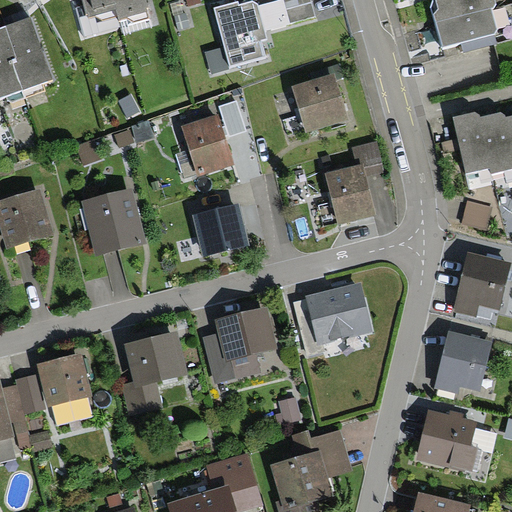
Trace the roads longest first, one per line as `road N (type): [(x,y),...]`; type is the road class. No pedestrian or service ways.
road 1 (residential): [(0,344),(365,250),(420,244)]
road 2 (residential): [(420,244),(417,304),(367,511)]
road 3 (residential): [(366,0),(419,188),(420,244)]
